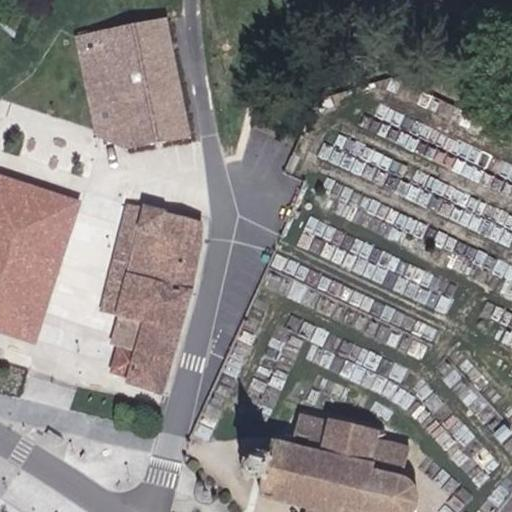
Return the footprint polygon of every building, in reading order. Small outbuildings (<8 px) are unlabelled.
[(0,30),(14,41),(28,0),(15,0),(11,12),(0,2),(0,30)] [(171,47),(172,22),(101,34),(81,38),(96,138),(118,133),(123,155),(191,141),(171,47)] [(0,184),(0,331),(38,343),(79,209),(0,184)] [(139,233),(145,210),(128,206),(122,229),(139,233)] [(208,228),(145,210),(139,233),(116,318),(141,324),(133,355),(127,380),(126,385),(165,395),(183,323),(187,310),(193,285),(208,228)] [(116,318),(139,233),(122,229),(99,313),(116,318)] [(141,324),(116,318),(109,347),(116,350),(133,355),(141,324)] [(133,355),(116,350),(110,374),(127,380),(133,355)] [(267,477),(263,495),(311,508),(310,511),(415,511),(421,504),(419,485),(404,475),(412,445),(387,438),(388,432),(304,410),(295,443),(277,438),(273,453),(251,448),(245,472),(267,477)] [(63,441),(48,433),(45,440),(59,447),(63,441)]
